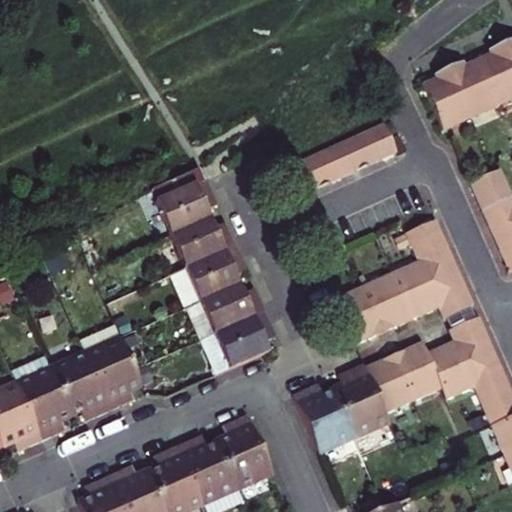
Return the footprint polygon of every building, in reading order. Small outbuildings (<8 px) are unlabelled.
[(511,42),(487,54),(489,56),(465,67),(463,64),(433,78),(435,81),(422,86),(443,133),(511,101),(511,42)] [(292,201),(330,183),(395,154),(382,127),(356,139),(279,174),(292,201)] [(511,200),(499,172),(468,186),(507,273),(511,271),(511,200)] [(170,238),(209,221),(205,212),(211,210),(216,207),(205,182),(142,210),(156,244),(170,238)] [(213,230),(209,221),(170,238),(185,271),(235,249),(229,237),(224,225),(213,230)] [(334,301),(354,346),(436,310),(441,320),(445,318),(469,308),(472,306),(436,223),(404,237),(416,265),(334,301)] [(235,249),(185,271),(199,304),(238,287),(234,279),(245,274),(240,262),(235,249)] [(186,310),(199,304),(185,271),(172,277),(186,310)] [(242,296),(238,287),(199,304),(214,337),(250,321),(264,315),(258,303),(253,291),(242,296)] [(201,343),(214,337),(199,304),(186,310),(201,343)] [(451,332),(475,322),(472,315),(469,308),(445,318),(448,325),(451,332)] [(214,337),(229,371),(267,354),(264,345),(275,340),(269,328),(264,315),(250,321),(214,337)] [(364,370),(384,415),(440,391),(445,401),(473,389),(490,428),(511,476),(511,398),(478,320),(475,322),(451,332),(447,333),(452,345),(426,356),(422,345),(364,370)] [(79,343),(83,353),(119,338),(114,328),(79,343)] [(216,377),(229,371),(214,337),(201,343),(216,377)] [(134,372),(124,350),(119,339),(119,338),(83,353),(109,412),(121,407),(133,402),(129,392),(141,387),(134,372)] [(97,418),(109,412),(83,353),(49,368),(71,418),(82,414),(86,423),(97,418)] [(14,384),(49,368),(44,358),(10,373),(14,384)] [(364,370),(363,366),(351,372),(338,378),(342,387),(332,392),(361,457),(396,442),(384,415),(364,370)] [(71,418),(49,368),(14,384),(40,443),(52,438),(64,433),(60,423),(71,418)] [(29,448),(40,443),(14,384),(0,389),(0,444),(2,448),(12,444),(17,453),(29,448)] [(361,457),(332,392),(321,397),(317,387),(304,392),(292,398),(325,473),(361,457)] [(215,443),(237,494),(273,478),(246,418),(234,423),(221,429),(226,438),(215,443)] [(203,509),(237,494),(215,443),(204,448),(200,438),(188,443),(176,449),(203,509)] [(163,511),(194,511),(203,509),(176,449),(164,454),(153,459),(157,469),(146,474),(163,511)] [(163,511),(146,474),(136,478),(131,469),(119,474),(107,479),(122,511),(163,511)] [(79,511),(122,511),(107,479),(96,484),(84,489),(88,499),(76,504),(79,511)]
